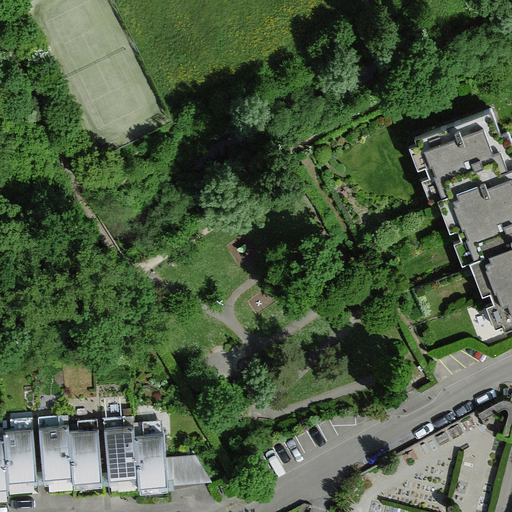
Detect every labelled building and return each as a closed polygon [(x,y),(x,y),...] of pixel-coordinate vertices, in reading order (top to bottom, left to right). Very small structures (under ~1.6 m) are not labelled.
[(441,204),(511,175),(511,135),(511,134),(510,130),(503,133),(493,107),(415,137),(441,204)] [(473,266),(511,251),(511,175),(441,204),(443,208),(450,206),(461,234),(473,266)] [(494,297),(506,329),(511,326),(511,251),(473,266),(476,273),(483,270),(494,297)] [(74,476),(70,431),(69,424),(40,427),(44,479),(74,476)] [(139,478),(135,435),(134,425),(105,428),(110,480),(139,478)] [(38,479),(34,427),(4,430),(5,436),(9,482),(38,479)] [(104,480),(99,428),(70,431),(74,476),(74,483),(104,480)] [(140,487),(169,485),(167,458),(165,432),(135,435),(139,478),(140,487)] [(9,482),(5,436),(0,436),(0,489),(9,488),(9,482)] [(167,458),(169,485),(211,481),(196,455),(167,458)]
